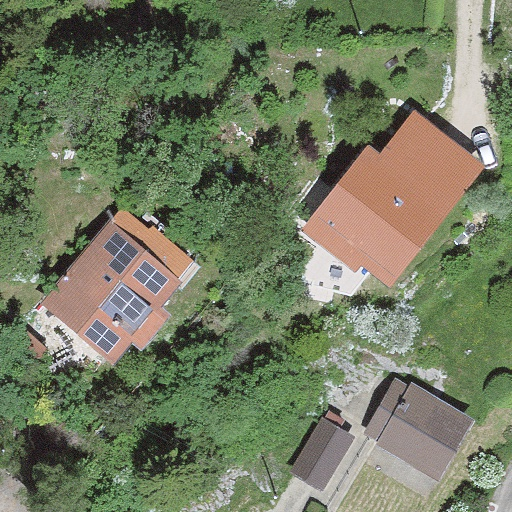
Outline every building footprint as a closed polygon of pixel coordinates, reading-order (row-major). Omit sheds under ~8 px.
[(272,0),(275,14),(345,0),(272,0)] [(297,225),(372,290),(481,164),(406,99),(297,225)] [(43,294),(119,350),(176,273),(101,217),(43,294)] [(367,453),(435,490),(475,415),(407,379),(367,453)] [(352,435),(322,417),(290,471),(320,488),(352,435)]
